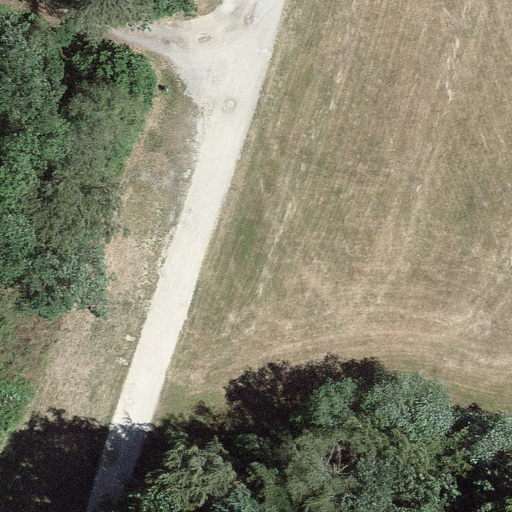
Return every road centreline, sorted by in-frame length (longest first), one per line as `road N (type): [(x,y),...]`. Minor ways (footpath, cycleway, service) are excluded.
road 1 (track): [(106,511),(278,0)]
road 2 (track): [(10,0),(251,78)]
